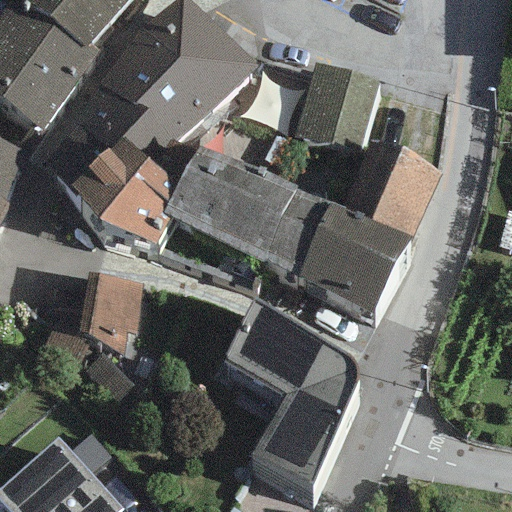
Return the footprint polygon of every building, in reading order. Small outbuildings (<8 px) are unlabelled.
[(101,52),(89,44),(85,49),(19,0),(12,0),(0,16),(0,47),(3,50),(0,54),(0,98),(1,99),(43,130),(101,52)] [(89,44),(127,0),(19,0),(85,49),(89,44)] [(174,0),(122,45),(97,83),(169,134),(176,142),(257,67),(189,0),(174,0)] [(0,47),(0,198),(8,205),(25,153),(0,143),(0,100),(1,99),(0,98),(0,54),(3,50),(0,47)] [(380,81),(312,63),(292,137),(360,156),(380,81)] [(169,134),(97,83),(38,162),(98,220),(147,158),(169,134)] [(295,189),(196,143),(178,182),(162,216),(171,220),(261,262),(295,189)] [(440,175),(370,144),(341,209),(411,240),(440,175)] [(178,182),(147,158),(98,220),(157,245),(171,220),(162,216),(178,182)] [(328,203),(295,189),(261,262),(296,278),(328,203)] [(341,209),(328,203),(296,278),(374,315),(411,240),(341,209)] [(144,282),(85,273),(78,334),(134,365),(144,282)] [(348,355),(253,301),(226,356),(287,393),(251,456),(310,485),(356,390),(357,377),(356,366),(348,355)] [(90,344),(50,331),(42,353),(82,367),(90,344)] [(134,388),(100,355),(83,372),(116,405),(134,388)] [(118,511),(122,509),(57,438),(0,489),(0,503),(8,511),(118,511)]
